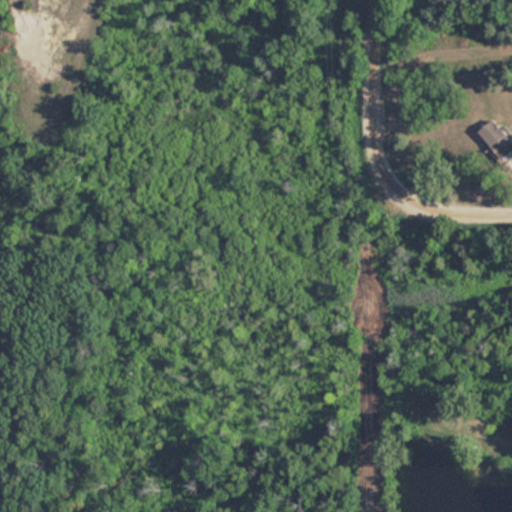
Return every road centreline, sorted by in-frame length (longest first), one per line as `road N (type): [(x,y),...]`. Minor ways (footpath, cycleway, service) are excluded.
road 1 (residential): [(394,201),(374,168),(372,0)]
road 2 (residential): [(511,215),(426,216),(394,201)]
